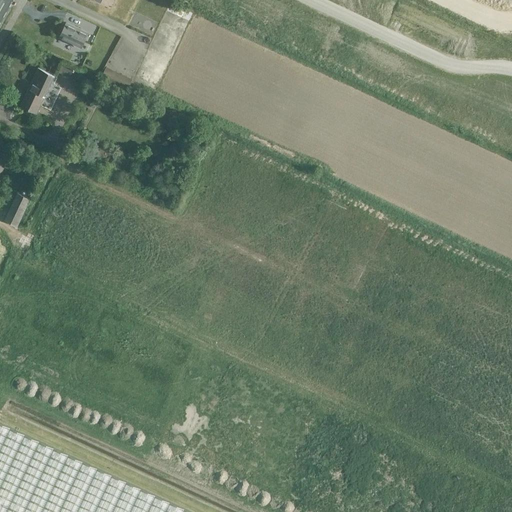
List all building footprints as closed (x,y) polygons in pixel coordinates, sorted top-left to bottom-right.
[(88,32),(67,22),(60,37),(81,47),(88,32)] [(98,31),(100,25),(92,23),(91,29),(98,31)] [(62,63),(59,72),(70,77),(74,68),(62,63)] [(39,67),(32,82),(31,82),(32,83),(30,88),(29,87),(21,104),(37,112),(41,104),(51,108),(61,86),(56,84),(59,77),(55,75),(39,67)] [(18,192),(8,211),(5,218),(17,224),(30,198),(18,192)] [(221,511),(467,511),(485,470),(194,350),(174,398),(195,407),(206,379),(225,387),(180,495),(221,511)] [(192,511),(0,422),(0,511),(192,511)]
